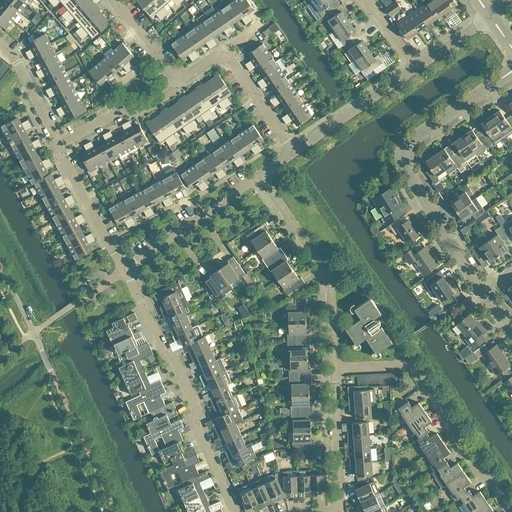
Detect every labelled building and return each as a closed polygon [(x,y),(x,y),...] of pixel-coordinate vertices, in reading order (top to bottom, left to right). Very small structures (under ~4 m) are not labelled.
[(20,12),(6,0),(2,5),(0,3),(0,9),(13,20),(20,12)] [(27,3),(23,0),(6,0),(20,12),(27,3)] [(64,5),(70,0),(53,0),(51,2),(51,3),(48,5),(51,9),(60,1),(64,5)] [(62,21),(86,0),(70,0),(64,5),(68,10),(59,18),(62,22),(62,21)] [(96,7),(90,0),(86,0),(62,21),(65,25),(74,17),(78,21),(78,22),(96,7)] [(164,16),(150,0),(135,0),(151,17),(155,13),(161,19),(164,16)] [(167,3),(164,0),(150,0),(164,16),(168,13),(163,7),(167,3)] [(249,22),(234,0),(225,6),(235,21),(240,17),(246,25),(249,22)] [(253,8),(247,0),(234,0),(249,22),(253,20),(248,12),(253,8)] [(340,4),(337,0),(335,0),(333,2),(331,0),(314,0),(311,3),(307,5),(317,21),(324,16),(323,16),(340,4)] [(450,16),(439,0),(430,0),(427,3),(437,18),(443,13),(447,18),(450,16)] [(457,4),(454,0),(439,0),(450,16),(454,13),(450,8),(457,4)] [(396,1),(385,9),(390,16),(401,8),(396,1)] [(334,31),(349,21),(342,11),(346,8),(342,3),(340,4),(323,16),(324,16),(334,31)] [(437,18),(427,3),(417,10),(431,30),(434,27),(431,22),(437,18)] [(235,21),(225,6),(216,12),(231,34),(235,32),(230,25),(235,21)] [(79,35),(103,15),(96,7),(78,22),(82,26),(76,31),(79,35)] [(13,20),(0,9),(0,23),(6,29),(13,20)] [(431,30),(417,10),(407,16),(417,31),(424,27),(427,32),(431,30)] [(231,34),(216,12),(207,19),(217,33),(223,29),(228,37),(231,34)] [(36,14),(31,20),(36,24),(41,18),(36,14)] [(88,34),(93,39),(110,23),(103,15),(79,35),(82,39),(88,34)] [(417,31),(407,16),(397,24),(407,39),(417,31)] [(217,33),(207,19),(198,25),(213,47),(217,44),(212,37),(217,33)] [(363,33),(359,27),(355,30),(349,21),(334,31),(344,46),(363,33)] [(213,47),(198,25),(189,31),(199,45),(205,42),(210,49),(213,47)] [(266,36),(272,32),(268,27),(263,32),(266,36)] [(199,45),(189,31),(180,37),(195,59),(199,56),(194,49),(199,45)] [(27,55),(50,43),(45,33),(30,41),(33,48),(25,52),(27,55)] [(369,50),(362,40),(366,38),(363,33),(344,46),(354,60),(369,50)] [(195,59),(180,37),(171,43),(181,58),(187,54),(192,61),(195,59)] [(134,56),(122,42),(114,50),(131,70),(134,67),(128,60),(134,56)] [(40,61),(56,52),(50,43),(27,55),(29,59),(37,55),(40,61)] [(247,67),(269,52),(263,43),(248,53),(252,59),(245,64),(247,67)] [(94,46),(87,50),(92,58),(99,54),(94,46)] [(131,70),(114,50),(105,57),(117,70),(122,66),(128,73),(131,70)] [(355,74),(361,70),(364,76),(383,63),(380,57),(376,60),(369,50),(354,60),(349,64),(355,74)] [(37,75),(61,62),(56,52),(40,61),(43,67),(35,71),(37,75)] [(261,71),(275,61),(269,52),(247,67),(250,71),(257,66),(261,71)] [(117,70),(105,57),(97,64),(114,84),(118,81),(112,74),(117,70)] [(259,85),(281,70),(285,68),(279,59),(275,61),(261,71),(264,77),(257,82),(259,85)] [(0,61),(0,80),(9,70),(0,61)] [(50,80),(66,72),(61,62),(37,75),(39,78),(47,74),(50,80)] [(114,84),(97,64),(89,71),(100,84),(105,80),(111,87),(114,84)] [(273,89),(287,79),(281,70),(259,85),(262,89),(269,84),(273,89)] [(48,94),(71,81),(66,72),(50,80),(54,86),(46,90),(48,94)] [(232,93),(218,74),(209,80),(227,106),(231,104),(226,97),(232,93)] [(272,103),(294,88),(287,79),(273,89),(277,95),(269,100),(272,103)] [(227,106),(209,80),(200,86),(214,106),(218,103),(223,109),(227,106)] [(61,99),(76,91),(71,81),(48,94),(50,98),(58,93),(61,99)] [(214,106),(200,86),(191,93),(209,119),(213,116),(209,109),(214,106)] [(285,107),(300,97),(294,88),(272,103),(274,107),(282,102),(285,107)] [(58,113),(81,101),(76,91),(61,99),(64,105),(56,109),(58,113)] [(209,119),(191,93),(182,99),(196,118),(200,115),(205,121),(209,119)] [(284,121),(306,106),(300,97),(285,107),(289,112),(282,117),(284,121)] [(196,118),(182,99),(173,105),(191,131),(195,128),(191,121),(196,118)] [(71,118),(86,110),(81,101),(58,113),(60,117),(68,112),(71,118)] [(191,131),(173,105),(164,111),(178,131),(183,127),(187,134),(191,131)] [(298,125),(312,115),(306,106),(284,121),(286,124),(294,119),(298,125)] [(511,118),(510,116),(506,119),(500,110),(490,116),(505,138),(511,133),(511,118)] [(178,131),(164,111),(155,117),(173,143),(178,140),(173,134),(178,131)] [(505,138),(490,116),(481,123),(487,132),(482,135),(490,145),(494,142),(496,144),(505,138)] [(6,135),(30,123),(28,119),(20,123),(17,117),(1,126),(6,135)] [(173,143),(155,117),(146,124),(160,143),(165,139),(169,146),(173,143)] [(148,140),(139,125),(133,128),(129,120),(126,122),(138,146),(148,140)] [(138,146),(126,122),(122,125),(126,132),(120,135),(128,151),(138,146)] [(27,137),(24,131),(32,127),(30,123),(6,135),(12,145),(27,137)] [(263,139),(253,124),(244,130),(259,152),(262,150),(257,143),(263,139)] [(490,145),(482,135),(478,138),(472,129),(463,135),(476,155),(476,154),(478,155),(480,154),(483,152),(484,150),(485,148),(490,145)] [(259,152),(244,130),(235,137),(245,151),(250,147),(255,155),(259,152)] [(128,151),(120,135),(114,139),(110,131),(106,133),(119,156),(128,151)] [(119,156),(106,133),(102,135),(107,143),(101,146),(109,161),(119,156)] [(462,164),(476,155),(463,135),(453,142),(459,151),(455,154),(462,164)] [(17,155),(40,142),(38,138),(30,143),(27,137),(12,145),(17,155)] [(245,151),(235,137),(226,143),(241,165),(244,162),(239,155),(245,151)] [(109,161),(101,146),(95,149),(91,141),(87,143),(99,166),(109,161)] [(37,156),(34,150),(42,146),(40,142),(17,155),(22,164),(37,156)] [(99,166),(87,143),(83,145),(88,153),(81,156),(90,172),(99,166)] [(241,165),(226,143),(217,149),(227,163),(232,160),(237,167),(241,165)] [(153,145),(148,148),(151,154),(156,151),(153,145)] [(465,169),(462,164),(455,154),(450,157),(444,148),(435,155),(445,169),(449,174),(458,168),(461,172),(465,169)] [(227,163),(217,149),(208,155),(223,177),(227,175),(221,167),(227,163)] [(169,155),(160,156),(161,164),(169,164),(169,155)] [(223,177),(208,155),(199,161),(209,176),(214,172),(220,179),(223,177)] [(445,169),(435,155),(426,161),(432,170),(427,173),(434,183),(439,180),(436,176),(445,169)] [(27,174),(51,161),(48,158),(40,162),(37,156),(22,164),(27,174)] [(47,175),(45,169),(52,165),(51,161),(27,174),(32,184),(34,182),(47,175)] [(209,176),(199,161),(190,168),(205,189),(209,187),(204,179),(209,176)] [(205,189),(190,168),(181,174),(191,188),(197,184),(202,192),(205,189)] [(185,187),(177,172),(167,177),(175,192),(181,189),(185,197),(189,195),(185,187)] [(40,192),(63,180),(61,176),(53,180),(50,174),(47,175),(34,182),(40,192)] [(175,192),(167,177),(157,182),(170,205),(173,203),(169,195),(175,192)] [(60,193),(57,187),(65,183),(63,180),(40,192),(45,202),(60,193)] [(170,205),(157,182),(148,187),(156,202),(162,199),(166,207),(170,205)] [(457,211),(472,201),(468,196),(473,193),(466,184),(456,191),(459,196),(450,202),(457,211)] [(156,202),(148,187),(138,192),(151,216),(154,213),(150,206),(156,202)] [(396,209),(402,205),(396,195),(397,195),(393,188),(374,200),(383,216),(381,218),(385,224),(399,215),(396,209)] [(151,216),(138,192),(128,197),(137,213),(143,210),(147,218),(151,216)] [(50,211),(73,199),(71,195),(63,199),(60,193),(45,202),(50,211)] [(137,213),(128,197),(119,202),(131,226),(135,224),(131,216),(137,213)] [(485,212),(482,207),(476,198),(472,201),(457,211),(463,220),(472,214),(475,219),(485,212)] [(70,212),(67,206),(75,202),(73,199),(50,211),(55,221),(70,212)] [(131,226),(119,202),(109,208),(117,223),(124,220),(128,228),(131,226)] [(60,230),(83,218),(81,214),(73,218),(70,212),(55,221),(60,230)] [(81,232),(77,225),(85,221),(83,218),(60,230),(65,240),(81,232)] [(395,235),(401,231),(408,242),(419,235),(408,219),(403,223),(399,218),(389,225),(395,235)] [(511,219),(501,226),(507,237),(511,234),(511,219)] [(272,239),(266,230),(268,229),(264,223),(246,235),(250,242),(252,241),(258,249),(272,239)] [(463,230),(469,241),(480,234),(474,223),(463,230)] [(376,225),(370,229),(374,235),(380,231),(376,225)] [(507,237),(501,226),(495,230),(498,234),(488,240),(499,255),(508,249),(502,240),(507,237)] [(70,249),(94,237),(91,233),(83,237),(81,232),(65,240),(70,249)] [(91,251),(88,244),(95,240),(94,237),(70,249),(75,259),(91,251)] [(284,253),(280,247),(278,248),(272,239),(258,249),(264,258),(262,259),(266,265),(284,253)] [(499,255),(488,240),(484,243),(481,239),(472,246),(479,256),(483,253),(489,262),(499,255)] [(220,248),(226,256),(231,253),(225,245),(220,248)] [(439,264),(431,252),(429,253),(425,247),(420,250),(417,245),(403,255),(409,264),(414,261),(423,274),(439,264)] [(292,269),(286,260),(288,259),(284,253),(266,265),(271,271),(272,270),(278,279),(292,269)] [(245,274),(233,256),(227,260),(228,262),(219,268),(229,283),(238,277),(239,279),(245,274)] [(233,288),(229,283),(219,268),(210,275),(209,273),(203,277),(219,300),(226,295),(225,293),(233,288)] [(305,283),(301,277),(299,278),(292,269),(278,279),(284,288),(282,289),(287,295),(305,283)] [(454,292),(442,276),(442,277),(438,272),(423,282),(429,290),(433,287),(442,300),(454,292)] [(162,312),(181,303),(187,301),(181,288),(179,284),(178,282),(162,289),(165,295),(162,297),(165,304),(159,307),(162,312)] [(261,283),(256,286),(260,291),(265,288),(261,283)] [(382,326),(380,327),(379,326),(381,322),(379,320),(375,320),(374,318),(381,313),(370,297),(357,307),(354,303),(352,304),(352,305),(351,305),(351,306),(350,306),(350,307),(350,308),(350,309),(350,310),(351,311),(352,313),(356,310),(361,318),(346,328),(355,342),(352,345),(353,346),(352,346),(353,347),(354,347),(354,348),(355,348),(356,348),(356,349),(357,349),(358,348),(359,348),(360,348),(360,347),(361,346),(359,343),(366,338),(375,351),(372,353),(373,355),(372,355),(373,356),(373,355),(374,356),(375,357),(376,357),(377,357),(378,357),(379,357),(380,357),(380,356),(381,355),(379,351),(392,342),(382,326)] [(187,301),(181,303),(162,312),(164,317),(170,315),(173,322),(187,315),(192,313),(187,301)] [(217,302),(211,305),(214,310),(220,307),(217,302)] [(238,308),(244,318),(250,314),(244,304),(238,308)] [(306,322),(306,311),(308,311),(308,304),(286,305),(286,312),(288,312),(288,323),(306,322)] [(133,334),(128,323),(137,319),(134,312),(112,322),(114,326),(106,330),(113,344),(133,334)] [(221,314),(227,326),(233,323),(227,312),(221,314)] [(474,349),(485,340),(481,334),(485,331),(479,324),(478,325),(469,314),(452,328),(457,334),(462,330),(469,338),(467,340),(474,349)] [(192,327),(187,315),(173,322),(176,328),(170,331),(173,336),(192,327)] [(243,327),(241,321),(235,323),(237,330),(243,327)] [(307,333),(306,322),(288,323),(289,333),(287,333),(287,341),(309,340),(309,333),(307,333)] [(198,339),(203,336),(198,325),(192,327),(173,336),(175,341),(180,339),(184,346),(191,343),(191,342),(198,339)] [(138,346),(133,334),(113,344),(119,358),(126,354),(128,358),(147,349),(147,350),(151,348),(148,342),(138,346)] [(205,335),(203,336),(198,339),(191,342),(191,343),(194,349),(188,352),(191,357),(210,348),(205,335)] [(308,358),(307,347),(310,347),(309,340),(287,341),(288,348),(290,348),(290,359),(308,358)] [(510,364),(497,344),(489,350),(485,344),(473,352),(477,358),(482,355),(496,374),(510,364)] [(467,345),(463,349),(468,355),(473,352),(467,345)] [(128,358),(124,359),(126,363),(119,367),(125,381),(145,371),(140,360),(153,354),(151,348),(147,350),(147,349),(128,358)] [(216,360),(210,348),(191,357),(193,362),(199,360),(202,366),(216,360)] [(220,358),(216,360),(202,366),(205,373),(199,376),(202,381),(226,370),(220,358)] [(308,369),(308,358),(290,359),(291,369),(289,369),(289,377),(311,376),(311,369),(308,369)] [(227,384),(222,374),(227,372),(226,370),(202,381),(204,386),(209,384),(212,390),(227,384)] [(150,383),(145,371),(125,381),(131,395),(139,391),(140,395),(141,395),(163,385),(160,379),(150,383)] [(511,375),(503,382),(510,391),(511,389),(511,375)] [(309,394),(309,383),(311,383),(311,376),(289,377),(289,384),(291,384),(292,395),(309,394)] [(232,396),(227,384),(212,390),(216,397),(210,400),(212,405),(232,396)] [(126,401),(134,419),(142,416),(137,405),(144,402),(149,413),(150,412),(165,405),(160,394),(166,392),(163,385),(141,395),(140,395),(126,401)] [(349,404),(359,404),(371,403),(376,402),(375,389),(362,390),(362,386),(348,387),(348,393),(352,393),(352,395),(348,396),(349,399),(349,404)] [(223,414),(230,411),(238,408),(242,406),(237,394),(232,396),(212,405),(215,410),(220,408),(223,414)] [(310,405),(309,394),(292,395),(292,405),(290,405),(291,409),(291,412),(291,413),(312,412),(312,405),(310,405)] [(171,424),(166,412),(175,408),(172,401),(165,405),(150,412),(152,415),(144,419),(151,432),(151,433),(171,424)] [(408,424),(425,412),(419,402),(409,408),(406,403),(395,410),(399,416),(401,414),(408,424)] [(372,416),(371,403),(359,404),(349,404),(350,410),(356,410),(356,417),(372,416)] [(243,420),(238,408),(230,411),(223,414),(216,417),(219,425),(214,427),(216,432),(236,423),(243,420)] [(311,430),(310,419),(313,419),(312,412),(291,413),(291,420),(293,420),(293,431),(311,430)] [(423,428),(432,421),(425,412),(408,424),(414,433),(412,434),(415,440),(424,434),(426,433),(423,428)] [(159,451),(159,450),(160,450),(155,439),(162,436),(167,447),(179,441),(179,442),(183,440),(178,429),(184,426),(181,419),(171,424),(151,433),(151,432),(143,436),(152,454),(159,451)] [(369,435),(368,421),(352,423),(353,430),(347,431),(348,436),(369,435)] [(241,435),(236,423),(216,432),(218,437),(224,435),(227,442),(241,435)] [(311,441),(311,430),(293,431),(294,441),(292,441),(292,449),(314,448),(314,441),(311,441)] [(426,455),(444,443),(437,433),(428,439),(424,434),(415,440),(413,441),(417,447),(420,445),(426,455)] [(247,447),(241,435),(227,442),(230,449),(225,451),(227,456),(247,447)] [(370,448),(369,435),(348,436),(348,442),(354,442),(355,449),(370,448)] [(184,453),(179,442),(179,441),(167,447),(160,450),(159,450),(159,451),(165,464),(173,461),(174,464),(174,465),(196,455),(194,449),(184,453)] [(441,458),(450,452),(444,443),(426,455),(433,464),(430,465),(434,471),(445,464),(441,458)] [(251,445),(247,447),(227,456),(229,461),(235,459),(238,466),(249,461),(253,459),(257,458),(254,451),(251,445)] [(371,461),(370,448),(355,449),(355,457),(349,457),(350,463),(371,461)] [(199,475),(194,464),(200,462),(196,455),(174,465),(174,464),(159,471),(168,489),(176,486),(171,475),(178,472),(183,483),(184,482),(199,475)] [(372,475),(371,461),(350,463),(350,468),(356,468),(357,476),(372,475)] [(373,462),(373,472),(391,471),(391,462),(373,462)] [(442,488),(447,484),(464,472),(457,463),(448,469),(445,464),(434,471),(431,473),(442,488)] [(311,496),(310,475),(310,470),(297,470),(297,475),(298,491),(305,491),(306,497),(311,496)] [(205,494),(199,482),(209,478),(206,471),(199,475),(184,482),(186,485),(178,489),(185,503),(205,494)] [(298,491),(297,475),(284,476),(284,472),(279,473),(285,498),(291,497),(291,491),(298,491)] [(461,488),(471,482),(464,472),(447,484),(453,493),(450,495),(455,501),(457,500),(456,499),(465,493),(461,488)] [(272,474),(262,478),(264,483),(271,497),(277,494),(280,500),(285,498),(279,473),(275,473),(275,475),(273,476),(272,474)] [(325,490),(324,474),(310,475),(311,496),(317,496),(317,490),(325,490)] [(264,500),(271,497),(264,483),(252,488),(261,508),(266,506),(264,500)] [(375,495),(370,483),(355,489),(359,496),(353,499),(355,504),(375,495)] [(261,508),(252,488),(250,484),(238,489),(246,508),(253,505),(256,511),(261,508)] [(468,511),(469,511),(487,501),(480,491),(471,497),(467,492),(465,493),(456,499),(457,500),(460,505),(463,503),(468,511)] [(365,511),(369,511),(385,505),(380,493),(375,495),(355,504),(358,509),(363,507),(365,511)] [(210,505),(205,494),(185,503),(188,511),(211,511),(221,508),(222,507),(220,501),(210,505)] [(490,511),(493,510),(487,501),(469,511),(490,511)]
